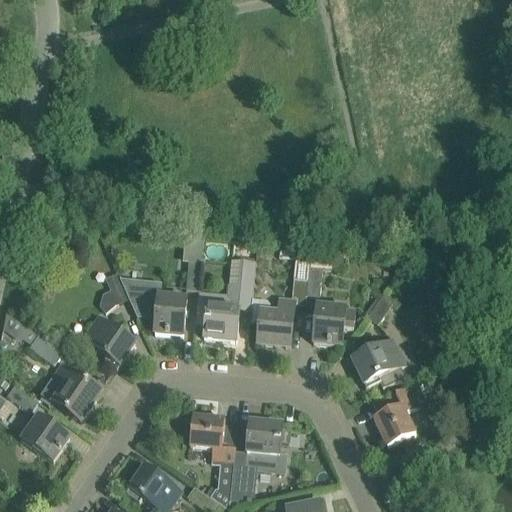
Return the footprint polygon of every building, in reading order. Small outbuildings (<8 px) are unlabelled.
[(294,284),(308,285),(311,253),(297,252),(294,284)] [(311,253),(308,285),(307,300),(320,301),(323,273),(331,273),(333,255),(311,253)] [(199,295),(201,267),(188,266),(186,294),(199,295)] [(254,295),(257,267),(244,266),(241,293),(254,295)] [(103,298),(99,310),(105,318),(116,309),(128,303),(122,289),(117,278),(106,283),(111,294),(103,298)] [(161,293),(122,289),(128,303),(137,322),(156,324),(154,338),(183,341),(185,321),(187,302),(160,300),(161,293)] [(380,295),(363,319),(378,329),(394,305),(380,295)] [(241,302),(199,298),(196,327),(205,328),(204,343),(236,346),(241,302)] [(291,351),(293,331),(295,306),(281,305),(279,319),(269,318),(270,308),(268,305),(253,303),(251,324),(260,325),(258,348),(291,351)] [(317,310),(315,328),(313,348),(342,351),(344,333),(354,334),(356,315),(346,314),(346,313),(317,310)] [(107,362),(105,366),(117,374),(136,347),(99,322),(83,346),(107,362)] [(39,340),(30,353),(55,370),(64,357),(39,340)] [(394,344),(370,355),(352,363),(366,393),(380,386),(383,392),(406,381),(401,371),(405,368),(394,344)] [(52,384),(40,402),(51,410),(53,407),(65,415),(81,426),(102,397),(91,390),(85,385),(75,378),(62,369),(52,384)] [(38,407),(14,390),(7,401),(31,417),(38,407)] [(420,411),(410,391),(373,408),(379,420),(374,422),(387,452),(416,438),(406,417),(420,411)] [(193,420),(190,451),(210,453),(214,454),(213,469),(217,470),(234,471),(234,465),(235,460),(236,450),(238,430),(225,429),(225,423),(193,420)] [(70,442),(53,431),(38,421),(22,445),(53,466),(70,442)] [(231,495),(230,505),(240,506),(243,507),(246,479),(257,480),(257,474),(284,477),(286,460),(279,459),(281,446),(282,434),(283,429),(250,426),(247,457),(246,461),(235,460),(234,465),(234,471),(231,495)] [(171,511),(182,496),(161,482),(145,470),(126,497),(140,507),(143,504),(154,511),(171,511)] [(195,492),(187,503),(200,511),(223,511),(209,502),(195,492)] [(215,493),(209,502),(223,511),(229,511),(230,507),(230,505),(231,495),(215,493)]
